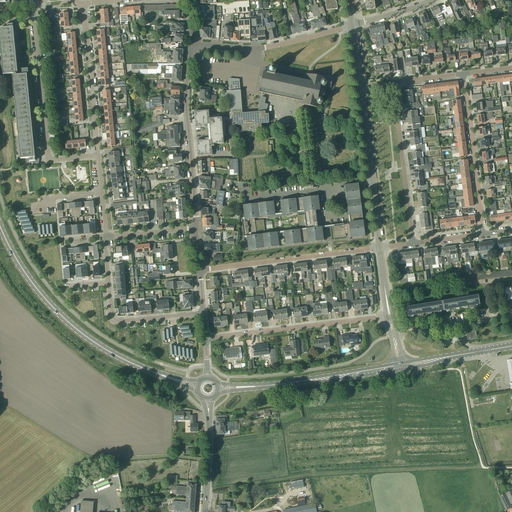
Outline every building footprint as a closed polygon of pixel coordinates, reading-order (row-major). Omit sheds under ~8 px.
[(305,27),(308,27),(307,21),(304,22),(304,23),(299,24),(299,23),(300,23),(298,15),(297,11),(294,0),(291,0),(293,5),(292,6),(294,12),(299,33),(306,31),(305,27)] [(311,0),(313,6),(314,5),(319,28),(326,26),(324,18),(319,19),(319,18),(320,17),(320,15),(325,13),(323,7),(318,8),(317,4),(315,5),(313,0),(311,0)] [(324,0),(326,11),(337,9),(336,2),(335,2),(334,0),(324,0)] [(365,6),(366,10),(369,10),(371,10),(371,9),(375,9),(373,0),(365,0),(366,5),(365,6)] [(452,8),(456,16),(458,20),(461,18),(457,9),(460,7),(457,0),(451,3),(453,8),(452,8)] [(312,11),(313,18),(310,19),(307,20),(307,21),(308,27),(312,26),(313,29),(319,28),(314,5),(313,6),(310,6),(312,11)] [(471,17),(465,5),(461,7),(467,19),(471,17)] [(444,19),(438,6),(430,9),(433,16),(436,15),(438,21),(438,22),(444,19)] [(163,11),(163,12),(164,15),(164,16),(168,16),(168,19),(171,19),(175,19),(184,19),(184,18),(183,12),(184,12),(184,11),(183,11),(180,11),(177,11),(174,11),(170,11),(167,11),(164,11),(163,11)] [(263,14),(263,11),(257,12),(258,16),(253,17),(253,13),(254,13),(254,12),(250,12),(250,20),(256,19),(256,26),(257,33),(258,41),(265,41),(264,32),(266,32),(265,25),(263,14)] [(294,12),(290,12),(294,25),(291,26),(290,27),(290,25),(288,26),(289,31),(292,31),(292,35),(299,33),(294,12)] [(423,26),(419,27),(422,36),(425,35),(424,32),(425,31),(423,27),(430,25),(429,22),(426,14),(419,16),(423,26)] [(100,17),(101,21),(101,27),(113,26),(113,20),(109,20),(108,16),(100,17)] [(272,30),(270,23),(269,18),(265,19),(268,33),(269,33),(270,40),(277,38),(275,30),(272,30)] [(417,37),(422,36),(419,27),(415,28),(412,19),(405,21),(406,23),(403,24),(405,33),(408,32),(407,29),(411,27),(412,31),(415,30),(417,38),(417,37)] [(38,157),(35,157),(30,107),(29,107),(27,89),(28,89),(27,73),(28,73),(28,72),(31,72),(31,71),(31,70),(31,69),(31,67),(30,66),(29,65),(26,68),(26,69),(21,69),(22,75),(16,75),(12,28),(13,28),(16,27),(16,26),(16,25),(16,24),(15,22),(15,21),(14,20),(11,23),(11,24),(7,25),(7,28),(0,28),(0,29),(4,74),(3,74),(3,75),(14,74),(14,76),(12,76),(14,76),(22,158),(21,158),(21,159),(29,158),(29,161),(33,161),(33,162),(37,164),(38,163),(38,161),(38,160),(38,159),(38,158),(38,157)] [(215,39),(215,38),(216,26),(217,21),(211,21),(209,21),(209,25),(212,25),(211,29),(200,28),(200,29),(200,30),(200,31),(200,32),(200,36),(201,38),(202,38),(215,39)] [(383,23),(376,25),(381,44),(381,46),(382,46),(383,48),(386,47),(386,45),(388,44),(387,43),(386,38),(384,39),(382,32),(385,31),(383,23)] [(393,34),(395,33),(399,32),(397,24),(390,26),(391,30),(389,31),(390,34),(391,39),(393,44),(397,43),(395,38),(393,34)] [(381,44),(376,25),(369,27),(371,35),(373,34),(377,48),(381,46),(381,44)] [(231,39),(232,32),(232,28),(223,27),(222,38),(224,38),(224,40),(229,40),(229,39),(231,39)] [(440,27),(436,28),(442,40),(445,38),(440,27)] [(467,38),(468,44),(469,53),(469,55),(471,55),(472,59),(480,58),(480,54),(479,52),(476,52),(475,48),(474,48),(473,45),(472,35),(468,37),(467,38)] [(480,43),(481,48),(482,54),(484,54),(484,57),(493,56),(492,50),(488,50),(487,45),(487,42),(484,42),(483,40),(480,40),(481,43),(480,43)] [(496,49),(497,56),(505,54),(505,52),(507,52),(506,44),(495,45),(496,49)] [(444,48),(444,49),(444,52),(446,52),(447,62),(455,61),(455,55),(451,55),(450,47),(444,48)] [(151,56),(164,56),(164,57),(182,57),(182,50),(168,49),(157,48),(152,52),(151,56)] [(469,55),(469,53),(464,53),(463,49),(458,50),(459,60),(468,59),(467,55),(469,55)] [(114,54),(113,51),(113,50),(111,50),(99,51),(99,58),(107,57),(106,54),(114,54)] [(429,56),(428,56),(428,54),(425,54),(425,52),(421,53),(422,65),(430,64),(429,56)] [(442,52),(436,53),(434,53),(434,57),(435,63),(443,62),(442,56),(442,52)] [(391,64),(391,67),(394,67),(394,71),(400,71),(399,61),(397,61),(396,59),(393,59),(393,56),(391,53),(386,56),(388,62),(389,64),(391,64)] [(182,57),(164,57),(164,56),(151,56),(151,64),(156,64),(158,64),(172,64),(172,63),(182,64),(182,57)] [(381,63),(380,56),(375,57),(372,57),(373,60),(376,60),(377,67),(375,67),(375,69),(375,70),(376,74),(382,73),(381,63)] [(389,68),(391,67),(391,64),(389,64),(388,62),(381,63),(382,73),(389,72),(389,68)] [(264,70),(264,72),(263,76),(260,85),(261,85),(260,91),(259,91),(259,93),(260,93),(300,101),(299,105),(316,108),(317,104),(318,105),(320,105),(321,105),(322,104),(322,102),(322,101),(321,100),(320,100),(320,97),(322,97),(323,95),(324,94),(324,92),(323,90),(322,89),(322,87),(324,87),(325,86),(330,88),(332,80),(306,74),(305,77),(276,71),(277,68),(268,66),(268,69),(265,69),(265,68),(264,68),(264,70)] [(172,81),(180,82),(181,74),(164,74),(164,78),(172,79),(172,81)] [(504,96),(504,91),(503,86),(502,82),(502,76),(494,77),(495,83),(499,83),(501,97),(504,96)] [(230,96),(225,97),(225,105),(230,105),(231,107),(230,107),(230,108),(231,108),(231,112),(232,112),(233,117),(233,124),(233,126),(241,125),(242,131),(261,130),(261,123),(268,123),(268,115),(265,115),(265,112),(266,112),(267,105),(264,104),(265,98),(261,97),(258,112),(242,114),(240,91),(239,80),(228,79),(228,80),(229,90),(230,96)] [(481,87),(481,85),(480,79),(473,80),(474,88),(481,87)] [(448,83),(450,97),(454,97),(459,96),(458,82),(448,83)] [(448,83),(438,84),(441,99),(450,98),(449,98),(450,97),(448,83)] [(166,88),(171,88),(171,94),(179,95),(180,88),(175,87),(175,86),(170,86),(170,84),(167,84),(161,84),(161,85),(157,85),(157,88),(166,88)] [(434,98),(434,100),(441,99),(438,84),(432,85),(434,95),(434,98)] [(432,85),(421,86),(423,103),(427,102),(426,96),(434,95),(432,85)] [(405,98),(412,97),(411,90),(412,90),(412,87),(408,88),(408,90),(408,91),(404,91),(405,98)] [(209,93),(210,89),(200,88),(199,101),(200,102),(203,102),(204,101),(204,100),(216,101),(216,96),(210,96),(210,93),(209,93)] [(410,105),(411,108),(418,107),(419,107),(419,103),(413,103),(413,100),(417,99),(417,96),(412,97),(405,98),(406,105),(410,104),(410,105)] [(170,97),(170,99),(164,99),(161,99),(161,97),(152,98),(148,98),(149,101),(150,109),(150,110),(165,104),(170,104),(179,104),(179,97),(170,97)] [(483,112),(487,112),(492,111),(497,111),(497,110),(501,110),(500,107),(493,108),(492,105),(486,105),(486,104),(486,102),(482,102),(475,103),(477,111),(482,110),(483,112)] [(170,104),(165,104),(164,115),(178,116),(179,104),(170,104)] [(418,107),(411,108),(411,111),(410,111),(407,112),(408,119),(415,118),(419,117),(418,107)] [(231,112),(229,112),(229,117),(209,119),(207,119),(207,115),(209,115),(209,110),(204,111),(203,111),(203,113),(200,113),(199,111),(198,111),(194,112),(195,127),(201,127),(201,125),(204,125),(204,127),(208,127),(209,138),(205,138),(205,141),(202,141),(202,140),(196,140),(197,156),(212,155),(212,154),(210,154),(209,139),(210,138),(211,144),(224,143),(223,139),(221,140),(221,136),(226,136),(225,120),(231,119),(231,117),(233,117),(232,112),(231,112)] [(493,119),(492,111),(487,112),(487,114),(477,115),(478,124),(484,123),(483,117),(487,117),(487,119),(493,119)] [(135,128),(131,130),(134,136),(170,122),(169,119),(163,120),(163,115),(157,115),(157,121),(153,123),(136,129),(135,128)] [(413,125),(413,128),(416,128),(419,128),(419,126),(419,124),(416,124),(415,118),(408,119),(408,125),(412,125),(413,125)] [(453,129),(463,128),(462,121),(455,122),(452,122),(453,129)] [(485,130),(489,129),(488,125),(484,125),(484,127),(479,128),(480,136),(486,135),(485,130)] [(170,140),(180,139),(180,134),(179,134),(179,126),(167,127),(167,130),(165,131),(165,132),(163,132),(164,133),(157,134),(158,140),(170,140)] [(416,128),(413,128),(413,131),(413,132),(409,132),(410,139),(417,138),(416,128)] [(454,136),(457,136),(464,135),(463,128),(453,129),(454,136)] [(500,140),(499,136),(492,137),(492,138),(480,140),(481,147),(492,146),(491,142),(493,142),(493,141),(497,141),(497,140),(500,140)] [(415,146),(416,149),(423,148),(422,144),(418,145),(417,138),(410,139),(411,146),(415,146)] [(180,147),(180,139),(170,140),(170,147),(180,147)] [(458,143),(458,147),(451,147),(451,151),(466,149),(465,142),(458,143)] [(108,153),(109,158),(120,157),(119,153),(123,153),(123,148),(117,149),(112,149),(112,152),(108,153)] [(423,148),(416,149),(416,152),(415,152),(412,153),(413,160),(423,158),(422,152),(425,151),(425,148),(423,148)] [(492,149),(492,151),(482,152),(483,161),(493,159),(492,154),(495,154),(494,149),(492,149)] [(182,161),(181,154),(169,155),(169,163),(178,162),(178,161),(182,161)] [(198,168),(211,167),(210,158),(204,158),(204,161),(198,162),(198,168)] [(418,166),(418,169),(429,168),(430,168),(429,164),(425,165),(424,158),(423,158),(413,160),(414,166),(417,166),(418,166)] [(494,172),(493,164),(483,165),(484,173),(490,173),(494,172)] [(429,168),(418,169),(419,172),(418,173),(415,173),(415,180),(422,179),(425,179),(425,173),(430,172),(429,168)] [(223,179),(221,179),(211,178),(199,176),(200,189),(217,191),(217,190),(220,191),(220,186),(222,186),(223,179)] [(486,186),(493,185),(493,187),(504,185),(506,185),(506,182),(501,183),(501,182),(496,183),(495,176),(485,177),(486,186)] [(424,189),(426,189),(428,189),(427,182),(423,182),(422,179),(415,180),(416,187),(420,187),(421,190),(424,189)] [(351,232),(352,238),(365,236),(365,237),(360,195),(358,183),(358,184),(346,185),(346,191),(346,195),(347,195),(348,206),(348,210),(349,210),(350,221),(350,223),(351,229),(351,232)] [(505,189),(504,185),(493,187),(494,189),(486,190),(487,198),(495,197),(498,196),(497,192),(502,192),(502,190),(505,189)] [(216,203),(224,205),(226,192),(220,191),(217,190),(217,191),(216,203)] [(126,193),(114,195),(114,202),(126,200),(126,198),(125,199),(124,195),(126,195),(126,193)] [(318,196),(280,201),(282,213),(282,215),(286,214),(286,213),(304,211),(305,215),(297,216),(298,227),(306,226),(307,230),(288,232),(288,231),(284,231),(284,233),(286,245),(285,245),(285,246),(324,241),(324,240),(322,228),(318,229),(318,230),(316,230),(316,228),(314,229),(314,228),(317,227),(315,211),(312,211),(312,210),(313,210),(313,208),(315,208),(315,209),(320,209),(318,196)] [(423,210),(430,209),(430,207),(431,207),(431,206),(426,207),(425,200),(418,201),(419,208),(422,207),(423,207),(423,210)] [(89,207),(90,215),(95,214),(93,201),(84,202),(85,208),(89,207)] [(85,208),(84,202),(75,203),(77,216),(79,216),(81,215),(80,208),(85,208)] [(274,202),(247,205),(243,205),(243,206),(244,217),(251,216),(251,217),(271,215),(271,216),(275,216),(275,214),(273,202),(274,202)] [(77,216),(75,203),(66,204),(67,209),(71,209),(72,216),(74,216),(77,216)] [(224,205),(216,203),(210,203),(209,206),(209,207),(206,207),(207,208),(201,208),(202,215),(210,214),(210,217),(216,217),(215,214),(214,210),(216,208),(224,209),(225,205),(224,205)] [(58,217),(63,217),(62,210),(67,209),(66,204),(57,205),(58,217)] [(505,220),(511,219),(511,218),(511,213),(510,204),(507,205),(507,208),(503,208),(504,210),(504,214),(505,220)] [(420,214),(420,221),(427,220),(431,220),(430,209),(423,210),(424,214),(423,214),(420,214)] [(203,226),(208,226),(211,226),(211,230),(217,230),(217,226),(218,226),(218,221),(216,221),(216,218),(202,219),(203,226)] [(242,219),(242,220),(244,237),(249,237),(249,236),(256,235),(256,232),(265,231),(263,220),(255,221),(254,218),(247,219),(247,218),(242,219)] [(432,224),(431,220),(427,220),(420,221),(421,228),(425,228),(425,230),(433,229),(432,224)] [(345,234),(347,234),(350,234),(348,225),(341,226),(333,227),(332,227),(334,238),(346,236),(345,234)] [(217,236),(216,232),(212,233),(212,232),(203,233),(204,241),(213,240),(220,239),(220,236),(217,236)] [(247,238),(248,245),(248,250),(279,246),(277,234),(277,232),(273,233),(273,234),(254,237),(254,238),(247,238)] [(172,252),(172,245),(169,245),(169,242),(166,243),(166,245),(161,246),(161,248),(156,249),(155,243),(152,244),(152,248),(152,253),(160,253),(164,252),(172,252)] [(149,248),(152,248),(152,244),(142,245),(143,253),(143,256),(148,256),(147,253),(147,252),(150,251),(149,248)] [(204,245),(205,252),(209,252),(209,253),(220,252),(219,244),(216,244),(204,245)] [(99,259),(98,246),(98,245),(93,245),(93,246),(88,247),(89,252),(93,252),(94,259),(99,259)] [(121,247),(122,253),(122,257),(128,256),(128,258),(131,258),(131,252),(128,252),(127,246),(121,247)] [(88,247),(79,248),(81,261),(85,260),(84,253),(89,252),(88,247)] [(448,259),(448,263),(451,263),(449,247),(442,248),(443,256),(447,255),(448,259)] [(71,248),(66,249),(66,248),(61,248),(62,262),(67,262),(67,255),(71,254),(71,248)] [(76,261),(81,261),(79,248),(71,248),(71,254),(75,254),(76,261)] [(425,258),(425,262),(425,266),(428,265),(432,265),(430,249),(424,250),(424,258),(425,258)] [(411,252),(412,262),(416,262),(415,258),(419,258),(419,259),(422,258),(421,255),(418,255),(418,251),(411,252)] [(173,259),(172,252),(164,252),(160,253),(160,257),(161,262),(165,262),(165,259),(173,259)] [(405,259),(406,264),(412,263),(412,262),(411,252),(404,253),(405,259)] [(366,255),(359,256),(360,268),(365,268),(366,273),(372,273),(371,267),(367,267),(366,255)] [(361,272),(360,268),(359,256),(352,257),(353,265),(350,265),(350,270),(353,270),(355,272),(358,272),(361,272)] [(333,259),(333,266),(330,267),(332,276),(332,280),(335,279),(334,271),(341,271),(340,267),(339,259),(333,259)] [(320,269),(320,261),(313,262),(314,270),(317,269),(317,274),(318,274),(319,277),(322,277),(321,273),(321,269),(320,269)] [(302,279),(300,263),(293,264),(294,272),(298,272),(298,276),(299,276),(299,279),(302,279)] [(81,267),(82,277),(88,277),(88,271),(91,271),(90,264),(87,265),(87,267),(81,267)] [(90,264),(91,271),(94,270),(94,276),(100,276),(99,266),(93,266),(93,264),(90,264)] [(63,269),(64,279),(70,279),(70,273),(73,272),(72,266),(69,266),(69,269),(63,269)] [(72,266),(73,272),(76,272),(76,278),(82,277),(81,267),(75,268),(75,266),(72,266)] [(167,274),(174,274),(173,266),(166,266),(161,266),(162,270),(156,271),(157,273),(157,275),(159,275),(167,274)] [(282,281),(280,266),(274,267),(274,273),(271,274),(272,284),(276,283),(275,275),(278,274),(279,278),(279,282),(282,281)] [(261,276),(262,280),(262,284),(265,284),(264,280),(264,276),(268,275),(267,268),(260,268),(261,276)] [(249,281),(248,277),(248,270),(241,271),(243,286),(245,286),(245,281),(249,281)] [(243,286),(241,271),(234,272),(235,280),(239,279),(240,283),(239,283),(240,287),(243,286)] [(220,281),(220,277),(210,277),(210,286),(219,285),(219,281),(220,281)] [(171,289),(176,288),(176,289),(180,289),(192,288),(192,287),(193,286),(193,284),(192,283),(192,281),(192,280),(183,281),(176,282),(176,281),(170,282),(171,289)] [(511,290),(511,287),(503,288),(505,300),(511,299),(511,290)] [(214,302),(214,304),(218,303),(218,301),(220,301),(219,295),(220,295),(220,291),(211,292),(212,302),(214,302)] [(183,302),(194,301),(193,299),(194,298),(193,295),(189,295),(189,292),(182,293),(183,302)] [(153,299),(154,305),(157,305),(157,311),(163,310),(162,300),(156,301),(156,298),(156,295),(153,296),(154,299),(153,299)] [(478,295),(460,298),(461,308),(479,305),(478,295)] [(169,303),(172,303),(171,297),(168,297),(168,299),(162,300),(163,310),(169,309),(169,303)] [(366,300),(360,301),(361,309),(367,309),(367,302),(370,302),(371,305),(376,304),(375,297),(367,298),(366,299),(366,300)] [(460,298),(442,301),(443,311),(461,308),(460,298)] [(150,301),(144,302),(145,312),(152,311),(151,305),(154,305),(153,299),(150,299),(150,301)] [(133,307),(136,307),(135,300),(132,301),(133,303),(126,303),(127,307),(127,313),(134,313),(133,307)] [(139,312),(145,312),(144,302),(138,302),(138,300),(135,300),(136,307),(139,306),(139,312)] [(341,312),(340,303),(337,304),(337,300),(333,301),(333,304),(334,313),(341,312)] [(424,304),(425,314),(443,311),(442,301),(424,304)] [(407,317),(425,314),(424,304),(406,308),(407,317)] [(214,323),(215,327),(221,326),(220,318),(214,318),(214,316),(209,316),(210,323),(214,323)] [(475,332),(465,333),(467,342),(477,340),(475,332)] [(338,337),(339,342),(339,346),(344,345),(344,344),(351,343),(351,346),(358,345),(358,343),(357,335),(352,335),(352,334),(342,335),(342,336),(338,337)] [(457,336),(444,338),(445,346),(458,344),(457,336)] [(321,341),(319,341),(318,340),(314,341),(315,349),(330,347),(328,337),(323,337),(323,339),(321,340),(321,341)] [(299,355),(298,340),(290,341),(290,347),(283,348),(285,357),(299,355)] [(253,346),(254,356),(262,355),(262,359),(269,358),(268,354),(267,344),(253,346)] [(223,349),(224,359),(231,359),(239,358),(238,348),(223,349)] [(184,420),(190,420),(190,432),(198,431),(198,424),(195,424),(195,416),(190,416),(184,416),(184,412),(175,412),(175,420),(184,420)] [(237,424),(236,424),(236,426),(216,427),(216,435),(225,434),(230,434),(229,431),(234,430),(239,430),(239,424),(237,424)] [(511,489),(499,496),(505,510),(511,507),(511,504),(511,503),(511,489)] [(195,492),(176,490),(176,495),(187,495),(186,499),(195,499),(195,494),(194,494),(194,492),(195,492)] [(172,505),(194,507),(193,507),(193,505),(194,505),(195,499),(186,499),(186,502),(172,501),(172,505)] [(92,511),(94,502),(81,501),(80,511),(92,511)]
